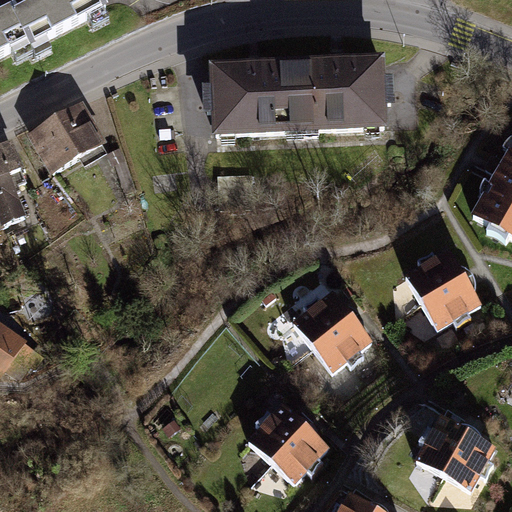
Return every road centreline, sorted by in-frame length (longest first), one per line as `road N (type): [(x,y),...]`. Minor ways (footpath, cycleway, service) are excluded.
road 1 (tertiary): [(0,120),(214,24),(301,11),(419,22)]
road 2 (residential): [(356,453),(419,393),(511,345)]
